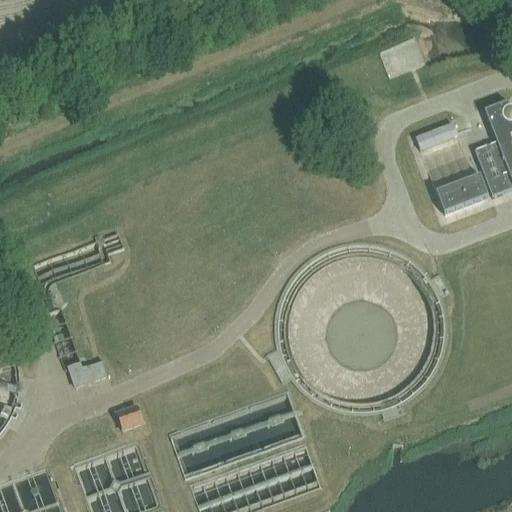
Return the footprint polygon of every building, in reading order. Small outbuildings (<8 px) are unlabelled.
[(511,110),(511,111),(510,111),(508,105),(485,114),(496,145),(474,154),(492,200),(511,192),(511,110)] [(475,182),(465,156),(427,171),(445,218),(489,202),(480,180),(475,182)] [(0,441),(5,437),(11,428),(17,417),(21,406),(23,395),(23,383),(22,372),(19,361),(17,355),(11,345),(5,335),(0,330),(0,441)] [(82,373),(80,369),(80,368),(69,372),(76,391),(108,379),(109,380),(110,379),(109,379),(110,378),(109,378),(104,364),(103,364),(104,366),(82,373)] [(114,409),(123,434),(144,426),(138,409),(128,413),(125,406),(114,409)]
